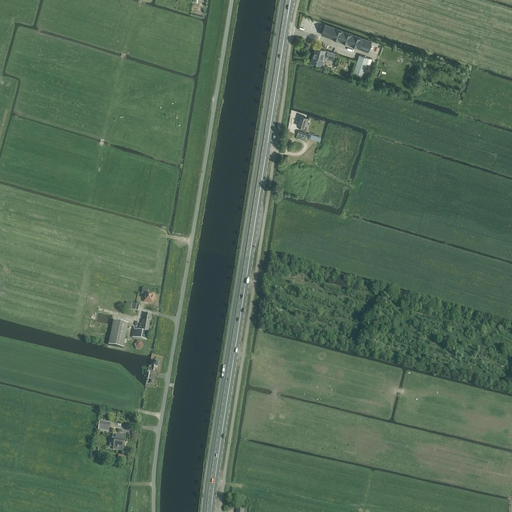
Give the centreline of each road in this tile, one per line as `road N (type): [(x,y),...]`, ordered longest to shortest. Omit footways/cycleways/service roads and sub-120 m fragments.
road 1 (primary): [(210,511),(290,0)]
road 2 (unclassified): [(154,511),(161,416),(231,0)]
